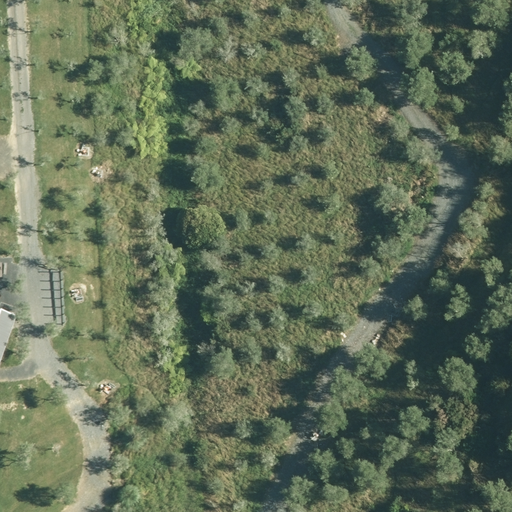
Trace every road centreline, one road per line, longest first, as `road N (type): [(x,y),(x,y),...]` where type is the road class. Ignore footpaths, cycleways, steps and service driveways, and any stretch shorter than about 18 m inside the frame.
road 1 (track): [(344,0),(352,34),(430,113),(455,201),(321,404),(272,511)]
road 2 (track): [(70,511),(93,487),(91,410),(31,348),(12,270),(3,0)]
